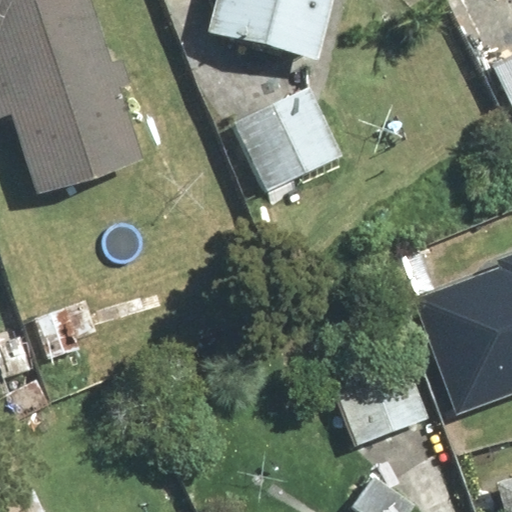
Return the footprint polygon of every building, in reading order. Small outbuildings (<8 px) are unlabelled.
[(127,165),(73,0),(0,0),(0,140),(19,199),(127,165)] [(304,67),(320,0),(198,0),(189,39),(304,67)] [(303,86),(225,122),(257,190),(335,153),(303,86)] [(417,292),(456,395),(511,373),(511,246),(493,253),(496,263),(417,292)] [(399,337),(317,369),(348,448),(430,416),(399,337)] [(373,472),(346,509),(349,511),(408,511),(415,503),(373,472)] [(511,511),(511,477),(480,486),(486,511),(511,511)] [(34,511),(23,484),(0,493),(0,511),(34,511)]
